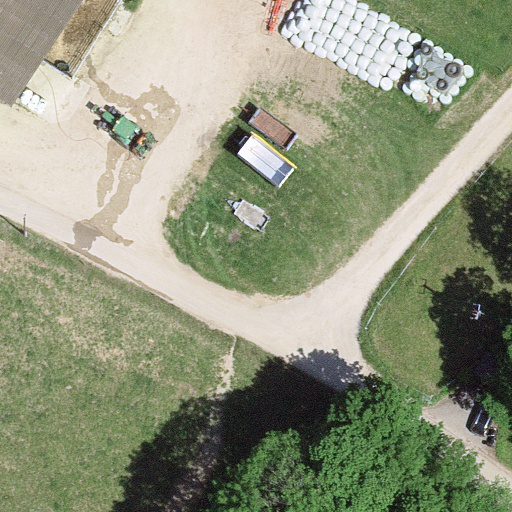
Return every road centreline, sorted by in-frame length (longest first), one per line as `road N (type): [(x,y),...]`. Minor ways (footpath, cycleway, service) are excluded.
road 1 (track): [(0,198),(300,348),(511,480)]
road 2 (track): [(511,108),(300,348)]
